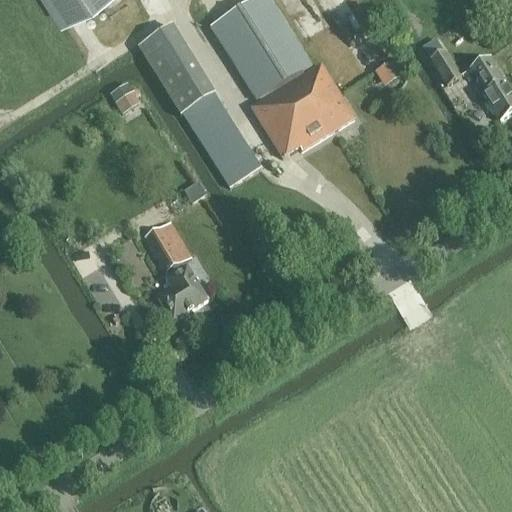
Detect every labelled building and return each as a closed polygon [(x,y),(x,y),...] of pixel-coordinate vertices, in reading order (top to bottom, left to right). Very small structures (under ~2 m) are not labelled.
[(48,0),(63,24),(101,0),(48,0)] [(256,104),(268,97),(270,96),(272,98),(251,111),(283,162),(300,151),(301,154),(355,121),(321,68),(304,78),(302,76),(313,69),(269,0),(258,0),(209,30),(256,104)] [(138,51),(181,119),(183,118),(230,191),(261,172),(172,29),(138,51)] [(431,65),(448,90),(462,80),(445,55),(431,65)] [(484,95),(482,96),(500,124),(511,116),(511,100),(502,85),(506,83),(490,59),(469,72),(484,95)] [(125,85),(109,96),(115,105),(122,116),(122,117),(139,106),(131,94),(125,85)] [(175,216),(199,201),(194,192),(181,199),(184,204),(172,211),(175,216)] [(168,285),(172,291),(157,300),(173,326),(208,304),(188,273),(186,274),(182,267),(192,261),(171,225),(145,241),(171,284),(168,285)]
